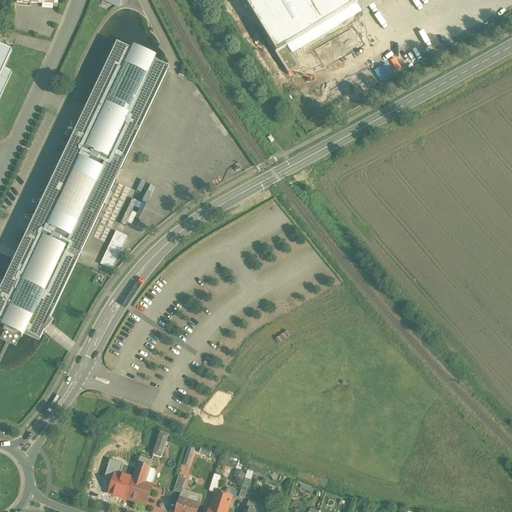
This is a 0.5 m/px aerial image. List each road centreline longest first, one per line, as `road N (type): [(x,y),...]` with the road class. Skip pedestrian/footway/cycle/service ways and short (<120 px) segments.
road 1 (secondary): [(511,46),(247,189),(167,243),(19,454)]
road 2 (secondary): [(75,0),(8,150)]
